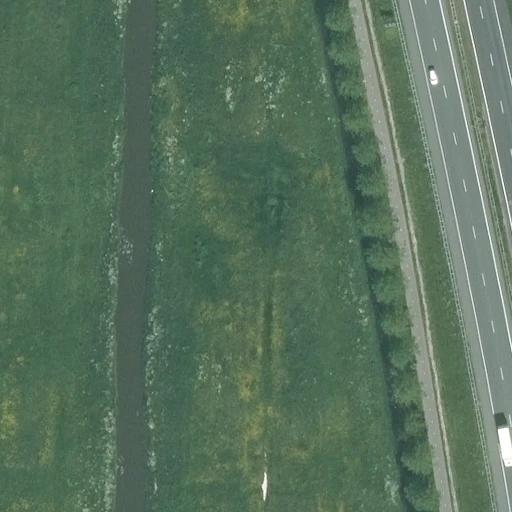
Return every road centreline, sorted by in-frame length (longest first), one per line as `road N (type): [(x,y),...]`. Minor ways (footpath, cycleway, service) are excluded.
road 1 (motorway): [(424,0),(511,424)]
road 2 (motorway): [(511,162),(479,0)]
